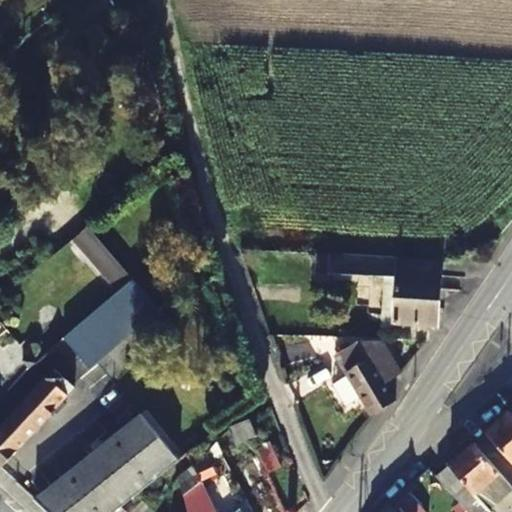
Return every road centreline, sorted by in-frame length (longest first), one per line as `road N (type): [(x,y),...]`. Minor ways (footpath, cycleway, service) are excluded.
road 1 (track): [(334,511),(316,497),(237,287),(160,0)]
road 2 (tertiary): [(511,272),(346,511)]
